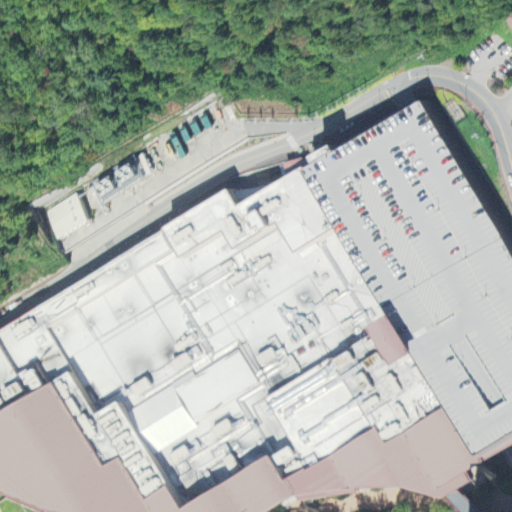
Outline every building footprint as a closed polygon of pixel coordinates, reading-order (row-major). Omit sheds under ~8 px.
[(316,170),(415,111),(436,98),(511,219),(511,450),(502,458),(316,170)] [(100,206),(147,181),(134,159),(88,184),(100,206)] [(0,330),(237,185),(248,203),(311,164),(316,170),(502,458),(477,473),(482,479),(468,489),(454,498),(417,486),(308,499),(285,511),(90,511),(15,488),(0,500),(0,330)] [(56,242),(87,223),(70,196),(39,214),(56,242)] [(468,511),(454,498),(468,489),(490,511),(468,511)] [(6,511),(2,504),(14,496),(54,511),(6,511)]
